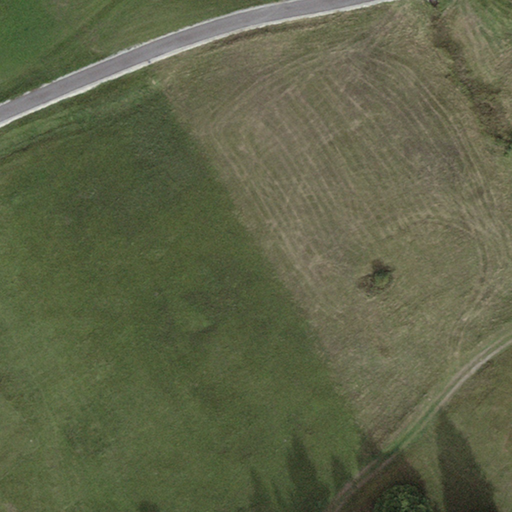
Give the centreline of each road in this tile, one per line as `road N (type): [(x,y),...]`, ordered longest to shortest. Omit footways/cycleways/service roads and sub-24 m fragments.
road 1 (track): [(0,113),(251,18),(337,0)]
road 2 (track): [(511,335),(468,370),(334,511)]
